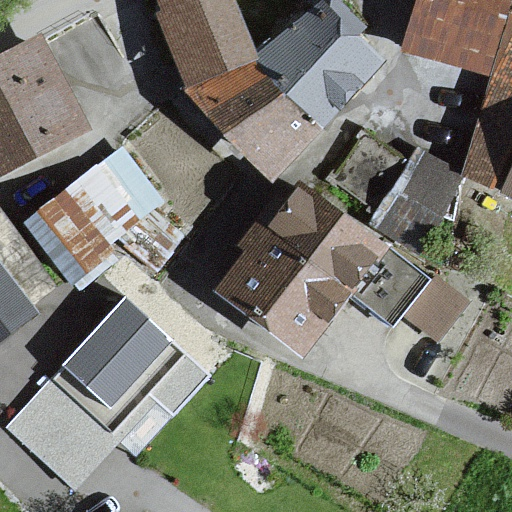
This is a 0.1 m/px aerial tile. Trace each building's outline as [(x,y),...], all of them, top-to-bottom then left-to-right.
[(236,0),(150,0),(192,96),(260,62),(236,0)] [(511,21),(511,0),(421,0),(405,59),(467,77),(494,85),(511,21)] [(344,10),(260,62),(339,151),(346,160),(361,140),(409,170),(417,155),(443,170),(467,77),(405,59),(399,56),(344,10)] [(511,34),(494,85),(466,177),(505,196),(511,182),(511,34)] [(43,42),(0,62),(0,185),(94,136),(43,42)] [(260,62),(192,96),(216,136),(289,206),(339,151),(260,62)] [(409,170),(361,140),(346,160),(325,186),(373,222),(366,233),(413,267),(461,180),(443,170),(417,155),(409,170)] [(123,154),(25,231),(85,299),(126,260),(138,262),(162,284),(190,235),(123,154)] [(249,263),(222,297),(314,361),(351,301),(396,332),(431,280),(413,267),(366,233),(307,191),(278,225),(263,216),(238,255),(249,263)] [(0,268),(0,350),(42,319),(0,268)] [(206,375),(124,304),(57,380),(113,430),(147,391),(172,414),(206,375)]
